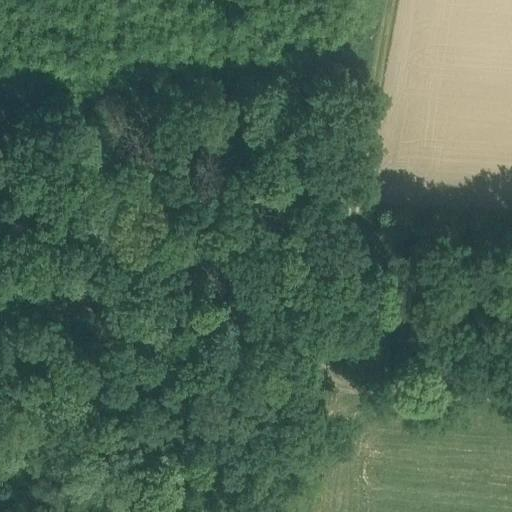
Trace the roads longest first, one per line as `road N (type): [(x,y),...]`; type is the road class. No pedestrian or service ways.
road 1 (track): [(511,388),(321,372),(273,382),(229,356),(0,294)]
road 2 (track): [(390,0),(321,372)]
